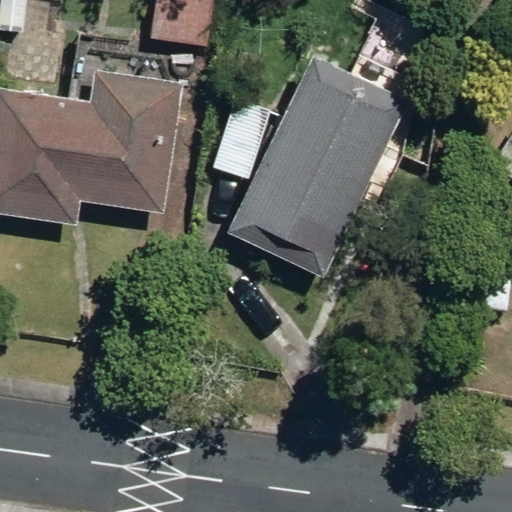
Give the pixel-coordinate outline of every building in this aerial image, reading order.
[(0,0),(0,29),(26,30),(26,0),(0,0)] [(157,0),(153,40),(209,45),(214,0),(157,0)] [(232,235),(328,279),(409,102),(314,59),(232,235)] [(0,214),(77,226),(81,203),(162,216),(183,89),(95,76),(91,105),(0,90),(0,214)] [(217,171),(251,180),(265,135),(232,124),(217,171)] [(511,145),(497,168),(511,178),(511,203),(495,230),(511,241),(511,145)]
